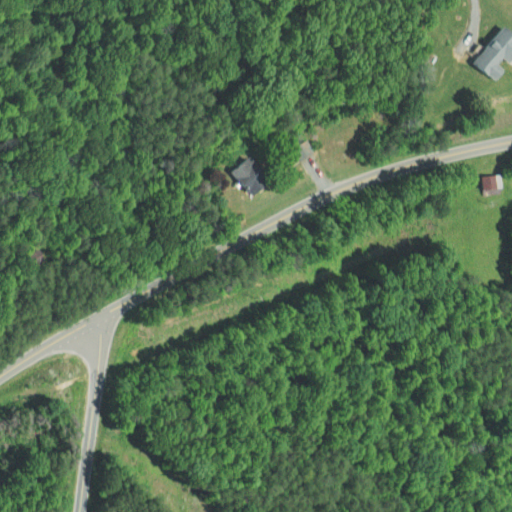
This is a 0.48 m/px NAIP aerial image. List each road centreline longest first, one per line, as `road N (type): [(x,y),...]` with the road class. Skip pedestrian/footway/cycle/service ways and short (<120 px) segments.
road 1 (secondary): [(0,375),(348,178),(511,135)]
road 2 (residential): [(80,511),(103,313)]
